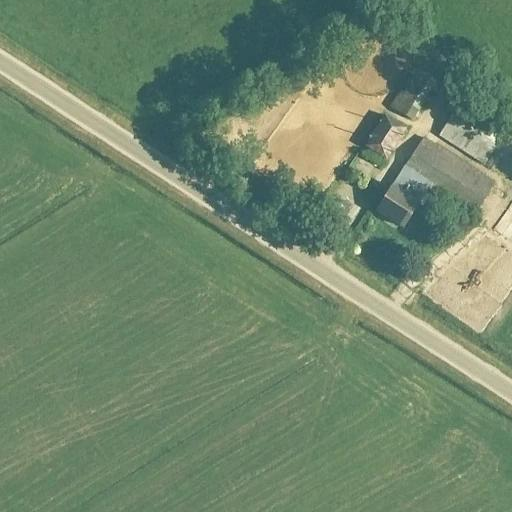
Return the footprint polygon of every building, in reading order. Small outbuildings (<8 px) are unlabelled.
[(413,66),(389,105),(411,119),(435,79),(413,66)] [(461,98),(438,135),(485,164),(508,128),(461,98)] [(326,111),(345,131),(352,124),(333,104),(326,111)] [(381,113),(362,144),(386,159),(405,128),(381,113)] [(494,184),(422,139),(401,173),(406,176),(397,191),(392,187),(376,212),(403,229),(427,189),(473,218),(494,184)] [(326,182),(337,199),(349,191),(337,175),(326,182)]
